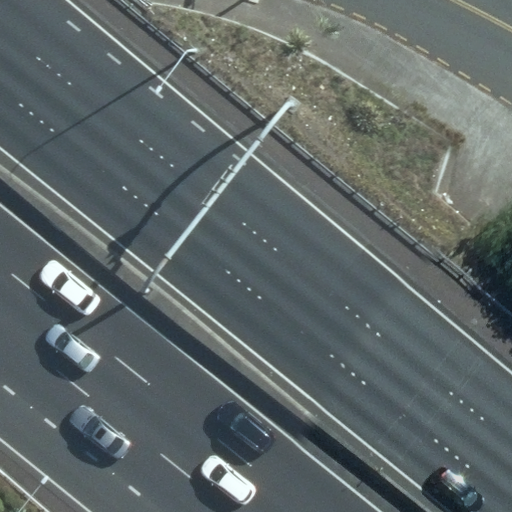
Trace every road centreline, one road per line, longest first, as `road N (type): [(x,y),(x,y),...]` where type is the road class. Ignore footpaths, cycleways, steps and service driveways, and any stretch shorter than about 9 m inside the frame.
road 1 (motorway): [(0,90),(511,500)]
road 2 (motorway): [(309,511),(0,263)]
